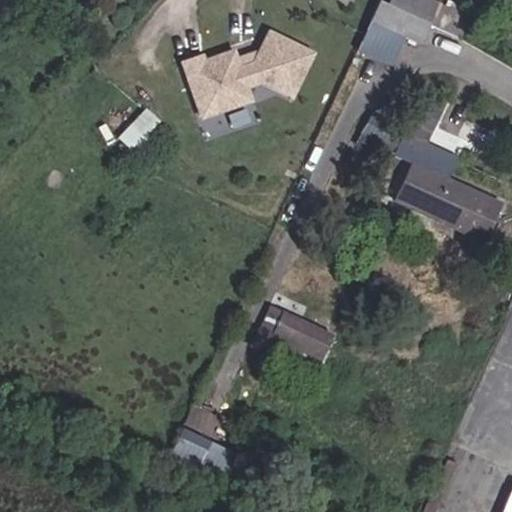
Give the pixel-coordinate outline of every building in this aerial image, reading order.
[(438,5),(427,0),(390,0),(387,6),(429,25),(438,5)] [(387,6),(379,3),(371,22),(420,44),(429,25),(387,6)] [(291,99),(310,56),(268,38),(252,72),(238,77),(231,59),(202,70),(199,64),(182,71),(202,124),(249,106),(243,90),(257,84),(291,99)] [(131,148),(161,122),(148,108),(119,133),(131,148)] [(500,205),(411,164),(393,202),(483,244),(500,205)] [(271,336),(282,313),(270,307),(251,344),(314,374),(320,360),(271,336)] [(282,313),(271,336),(320,360),(332,337),(282,313)] [(172,451),(220,472),(230,448),(182,427),(172,451)]
